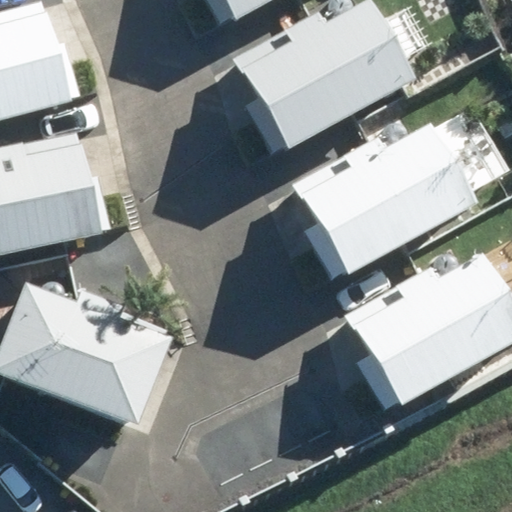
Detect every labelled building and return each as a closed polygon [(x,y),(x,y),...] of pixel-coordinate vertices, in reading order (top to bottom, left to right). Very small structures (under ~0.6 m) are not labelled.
[(216,0),(231,27),(280,0),(216,0)] [(325,29),(318,18),(233,66),(286,159),(416,85),(369,4),(325,29)] [(0,129),(75,108),(46,5),(0,17),(0,129)] [(380,152),(375,140),(289,183),(337,281),(473,214),(430,127),(380,152)] [(0,262),(107,242),(86,136),(0,153),(0,262)] [(344,315),(393,414),(511,355),(511,313),(480,248),(344,315)] [(0,382),(144,436),(181,336),(78,298),(73,309),(17,289),(12,303),(0,298),(0,382)]
